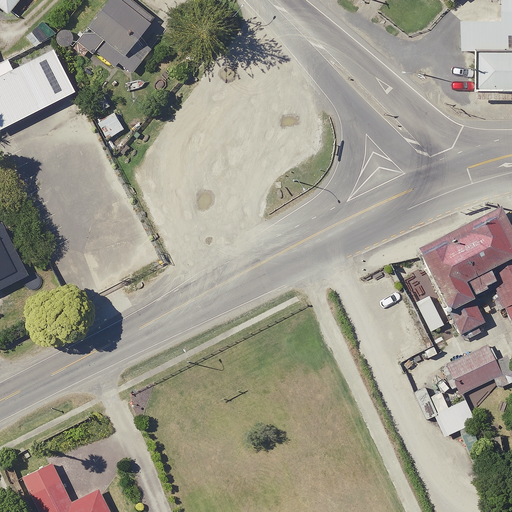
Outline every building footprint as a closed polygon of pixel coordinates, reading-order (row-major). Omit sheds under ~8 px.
[(0,0),(0,11),(6,16),(18,0),(0,0)] [(149,25),(113,0),(110,0),(79,45),(128,80),(148,51),(136,43),(149,25)] [(511,0),(505,0),(506,19),(465,19),(464,50),(479,50),(478,99),(511,98),(511,0)] [(0,131),(74,95),(48,43),(0,66),(0,131)] [(126,128),(114,112),(96,125),(108,141),(126,128)] [(511,225),(502,206),(419,249),(421,251),(416,252),(441,302),(440,303),(447,315),(449,314),(458,334),(459,333),(463,340),(480,331),(477,324),(485,320),(477,305),(479,304),(475,297),(493,288),(496,293),(491,295),(498,310),(504,306),(511,321),(511,225)] [(0,229),(0,289),(24,277),(0,229)] [(157,263),(148,238),(126,245),(135,271),(157,263)] [(502,373),(487,343),(445,363),(460,393),(502,373)] [(477,421),(466,397),(448,405),(441,390),(429,396),(425,386),(414,391),(426,418),(434,415),(444,436),(477,421)] [(50,467),(21,480),(35,511),(109,511),(100,492),(68,506),(50,467)]
